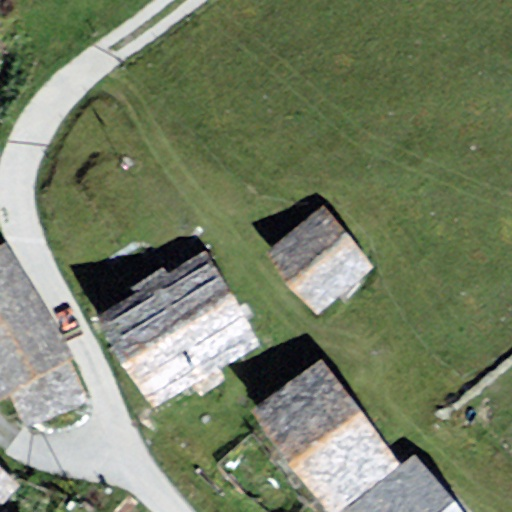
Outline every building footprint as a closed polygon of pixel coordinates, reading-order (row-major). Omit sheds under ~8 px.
[(324,204),(266,251),(318,314),(375,266),(324,204)] [(8,242),(0,246),(0,401),(11,395),(25,428),(88,401),(73,359),(75,358),(8,242)] [(135,291),(99,314),(154,404),(191,381),(200,395),(226,379),(220,368),(262,343),(204,249),(167,272),(163,266),(132,285),(135,291)] [(320,359),(252,412),(329,511),(337,511),(339,511),(401,463),(320,359)] [(339,511),(459,511),(414,453),(401,463),(339,511)] [(0,480),(0,499),(9,490),(0,480)]
